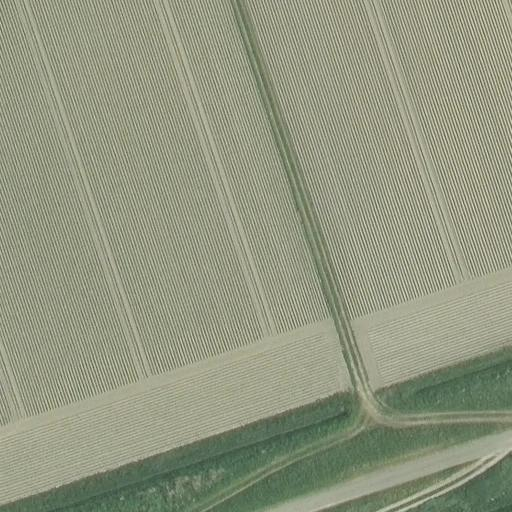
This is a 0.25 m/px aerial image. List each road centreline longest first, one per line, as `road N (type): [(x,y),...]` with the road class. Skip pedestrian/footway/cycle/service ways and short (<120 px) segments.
road 1 (track): [(234,0),(363,395),(393,417),(511,419)]
road 2 (unclassified): [(287,511),(511,439)]
road 3 (track): [(363,395),(361,426),(194,511)]
road 4 (track): [(511,439),(474,471),(386,511)]
